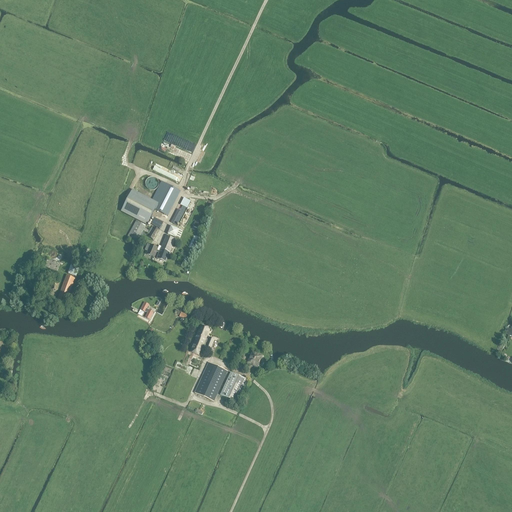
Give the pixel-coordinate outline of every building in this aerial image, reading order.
[(157,185),(157,184),(157,182),(156,181),(156,180),(155,179),(154,179),(152,178),(150,178),(149,179),(148,179),(147,180),(146,181),(146,182),(145,183),(145,184),(145,185),(146,187),(146,188),(147,188),(148,189),(149,190),(150,190),(151,190),(152,190),(153,190),(154,189),(155,188),(156,188),(157,187),(157,185)] [(180,192),(162,182),(152,201),(133,191),(122,212),(147,225),(156,208),(168,215),(180,192)] [(184,198),(171,223),(177,226),(186,208),(187,208),(191,201),(184,198)] [(163,223),(155,218),(151,224),(159,229),(163,223)] [(137,221),(128,237),(137,242),(146,226),(137,221)] [(201,230),(203,224),(196,221),(193,227),(201,230)] [(149,237),(153,240),(159,230),(152,226),(148,234),(150,235),(149,237)] [(176,238),(179,239),(182,232),(179,230),(171,227),(167,235),(176,238)] [(166,236),(162,247),(159,246),(158,248),(156,252),(159,253),(157,259),(166,263),(175,240),(166,236)] [(146,254),(154,258),(156,252),(158,248),(147,244),(145,250),(148,251),(146,254)] [(44,267),(57,272),(60,264),(47,259),(44,267)] [(51,274),(46,297),(55,300),(59,281),(54,280),(54,275),(51,274)] [(66,276),(59,295),(55,306),(64,309),(68,298),(75,279),(66,276)] [(149,305),(144,302),(140,310),(145,312),(148,313),(145,317),(150,320),(154,313),(147,309),(149,305)] [(167,320),(162,317),(158,325),(162,327),(167,320)] [(205,349),(210,351),(214,340),(209,337),(208,340),(206,339),(210,330),(200,325),(190,352),(200,357),(205,344),(207,344),(205,349)] [(252,351),(247,364),(257,368),(263,356),(255,353),(252,351)] [(228,371),(208,363),(194,393),(214,402),(228,371)] [(220,395),(237,404),(242,393),(245,395),(246,392),(243,391),(248,381),(248,380),(230,372),(220,395)]
